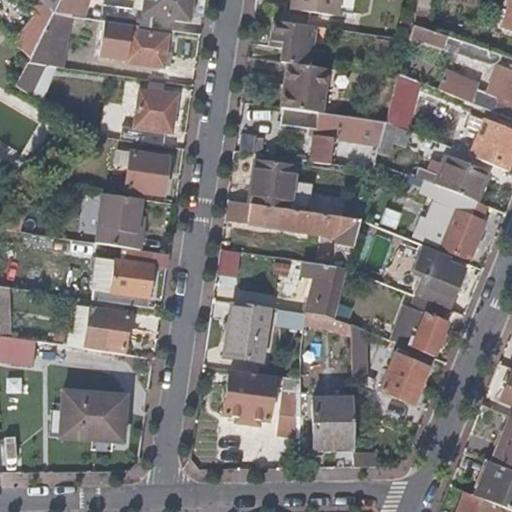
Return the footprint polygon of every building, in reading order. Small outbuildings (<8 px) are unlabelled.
[(58,0),(39,0),(41,2),(52,13),(58,0)] [(87,0),(58,0),(52,13),(51,14),(71,17),(81,19),(87,0)] [(132,0),(131,9),(142,11),(142,15),(136,14),(134,26),(138,27),(152,28),(154,16),(187,21),(189,0),(132,0)] [(339,0),(289,0),(288,9),(337,17),(339,0)] [(511,0),(508,0),(499,28),(511,31),(511,0)] [(31,13),(34,15),(13,44),(28,59),(51,14),(52,13),(41,2),(31,13)] [(429,4),(417,2),(412,26),(425,31),(429,4)] [(131,9),(102,5),(99,21),(103,21),(131,26),(134,26),(136,14),(142,15),(142,11),(131,9)] [(71,17),(51,14),(28,59),(26,62),(44,65),(62,67),(71,17)] [(131,26),(103,21),(99,56),(126,61),(131,26)] [(269,41),(282,43),(279,63),(286,64),(309,67),(315,28),(273,22),(269,41)] [(134,26),(131,26),(126,61),(126,63),(162,69),(167,35),(137,31),(138,27),(134,26)] [(425,31),(412,26),(409,38),(440,50),(446,38),(425,31)] [(391,41),(375,38),(373,50),(390,52),(391,41)] [(482,50),(446,38),(440,50),(476,63),(482,50)] [(500,56),(482,50),(476,63),(488,67),(492,65),(496,63),(498,61),(500,56)] [(44,65),(26,62),(14,86),(30,96),(44,65)] [(309,67),(286,64),(280,108),(281,108),(321,114),(324,90),(346,94),(349,73),(309,67)] [(446,72),(438,90),(511,120),(511,66),(508,65),(505,71),(497,67),(490,84),(485,82),(481,93),(475,90),(477,87),(446,72)] [(176,95),(138,90),(133,127),(122,126),(120,141),(162,147),(163,133),(171,133),(176,95)] [(279,124),(313,128),(326,130),(342,132),(342,134),(372,139),(371,150),(378,153),(386,123),(321,114),(281,108),(279,124)] [(511,156),(511,133),(482,120),(467,156),(506,172),(511,156)] [(409,133),(386,123),(378,153),(387,156),(391,143),(405,147),(409,133)] [(326,130),(313,128),(312,136),(325,138),(326,130)] [(238,152),(261,149),(259,134),(236,136),(238,152)] [(325,138),(312,136),(309,162),(328,165),(331,138),(325,138)] [(167,158),(130,153),(125,191),(162,196),(167,158)] [(417,168),(413,178),(423,182),(477,203),(489,173),(443,155),(439,164),(435,175),(425,171),(417,168)] [(299,167),(254,160),(247,204),(249,204),(305,213),(308,184),(296,182),(299,167)] [(439,164),(429,160),(425,171),(435,175),(439,164)] [(425,220),(419,217),(411,237),(468,261),(484,223),(480,222),(485,207),(477,203),(423,182),(419,193),(433,199),(425,220)] [(141,200),(101,194),(93,243),(121,247),(142,250),(144,235),(137,235),(139,220),(141,200)] [(365,199),(345,195),(339,218),(359,221),(365,199)] [(247,204),(227,201),(225,221),(247,225),(249,204),(247,204)] [(249,204),(247,225),(334,238),(332,254),(331,267),(346,270),(359,221),(339,218),(305,213),(249,204)] [(23,215),(15,213),(0,225),(0,229),(18,232),(23,215)] [(146,220),(139,220),(137,235),(144,235),(146,220)] [(0,229),(0,287),(18,290),(18,232),(0,229)] [(421,246),(408,275),(417,279),(411,292),(449,308),(464,270),(447,263),(450,257),(421,246)] [(142,250),(121,247),(119,259),(152,263),(153,252),(142,250)] [(290,250),(271,247),(269,257),(289,260),(290,250)] [(290,247),(290,250),(289,260),(300,262),(315,264),(317,252),(290,247)] [(217,250),(215,276),(234,277),(236,252),(217,250)] [(169,254),(153,252),(152,263),(151,269),(167,270),(169,254)] [(113,262),(96,259),(91,300),(146,308),(151,269),(152,263),(119,259),(113,258),(113,262)] [(272,259),(270,275),(290,277),(292,261),(272,259)] [(297,278),(312,279),(304,312),(307,313),(333,318),(346,270),(331,267),(315,264),(300,262),(297,278)] [(407,308),(403,306),(389,339),(415,350),(431,356),(432,357),(445,323),(442,321),(447,310),(412,296),(407,308)] [(228,322),(233,323),(227,357),(261,362),(269,307),(231,302),(228,322)] [(127,315),(90,309),(84,348),(122,354),(127,315)] [(304,312),(277,309),(275,327),(305,331),(305,328),(307,313),(304,312)] [(333,318),(307,313),(305,328),(320,329),(349,337),(349,324),(333,318)] [(233,323),(228,322),(223,357),(227,357),(233,323)] [(349,324),(349,337),(350,380),(363,385),(363,329),(349,324)] [(7,338),(0,337),(0,339),(0,355),(32,361),(35,342),(7,338)] [(406,353),(395,348),(392,354),(404,359),(406,353)] [(404,359),(392,354),(377,390),(411,405),(431,356),(415,350),(413,357),(410,362),(404,359)] [(413,357),(406,353),(404,359),(410,362),(413,357)] [(271,375),(229,369),(222,415),(233,416),(232,423),(260,427),(261,420),(265,420),(271,375)] [(511,369),(498,401),(511,406),(511,369)] [(26,381),(10,383),(11,396),(27,395),(26,381)] [(61,391),(60,408),(58,437),(123,441),(126,396),(61,391)] [(300,395),(282,393),(278,435),(299,437),(300,395)] [(351,398),(311,398),(312,450),(352,448),(351,398)] [(60,408),(47,407),(46,436),(58,437),(60,408)] [(511,416),(509,415),(490,461),(511,469),(511,416)] [(374,455),(352,455),(353,467),(375,467),(374,455)] [(511,469),(490,461),(488,460),(473,495),(511,510),(511,469)] [(473,495),(463,491),(455,511),(510,511),(511,510),(473,495)]
